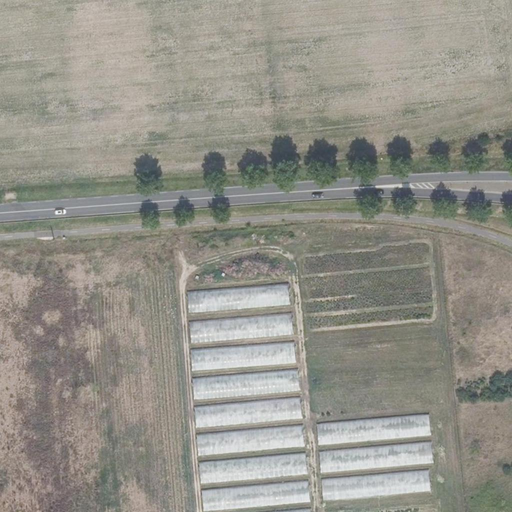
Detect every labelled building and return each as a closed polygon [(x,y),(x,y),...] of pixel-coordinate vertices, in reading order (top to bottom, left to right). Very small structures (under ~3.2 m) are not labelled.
[(187,292),(189,314),(291,305),(289,283),(187,292)] [(292,313),(190,322),(191,345),(294,335),(292,313)] [(191,348),(192,372),(296,366),(295,342),(191,348)] [(193,378),(194,401),(300,392),(298,370),(193,378)] [(194,405),(196,429),(303,421),(301,397),(194,405)] [(315,425),(317,447),(430,437),(428,414),(315,425)] [(199,456),(305,447),(303,426),(197,435),(199,456)] [(317,453),(319,475),(432,465),(430,443),(317,453)] [(199,462),(201,484),(308,475),(306,453),(199,462)] [(321,481),(323,502),(429,492),(427,470),(321,481)] [(202,490),(203,511),(206,511),(311,502),(309,480),(202,490)]
